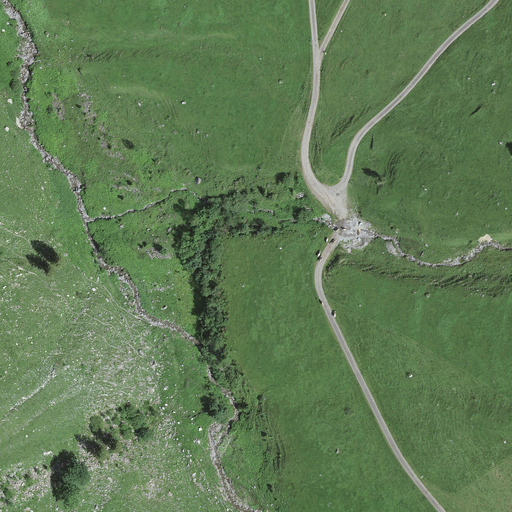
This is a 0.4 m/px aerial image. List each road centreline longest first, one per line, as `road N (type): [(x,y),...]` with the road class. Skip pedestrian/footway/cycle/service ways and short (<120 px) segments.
road 1 (track): [(448,511),(404,455),(322,286),(321,266),(341,221),(337,181)]
road 2 (track): [(337,181),(360,134),(494,0)]
road 3 (track): [(314,0),(320,52),(304,144),(317,177),(337,181)]
